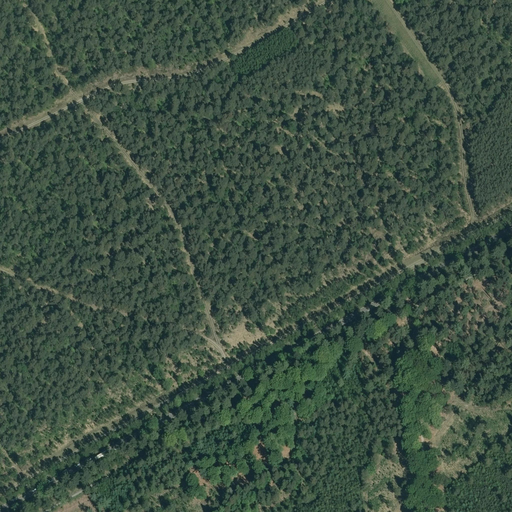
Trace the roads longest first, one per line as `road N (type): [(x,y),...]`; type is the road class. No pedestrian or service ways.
road 1 (track): [(511,210),(0,493)]
road 2 (tertiary): [(0,510),(511,228)]
road 3 (track): [(26,0),(58,77),(169,210),(218,346)]
road 4 (track): [(0,139),(106,88),(201,71),(329,0)]
road 5 (track): [(229,367),(206,339),(70,300),(0,269)]
road 6 (track): [(385,0),(450,95),(475,230)]
